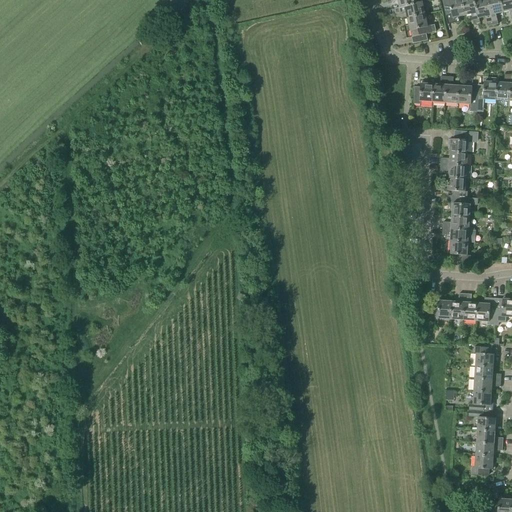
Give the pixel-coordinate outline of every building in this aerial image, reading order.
[(459,17),(465,16),(461,0),(453,0),(449,1),(449,0),(441,0),(448,25),(460,22),(459,17)] [(479,23),(478,19),(475,1),(475,0),(461,0),(465,16),(472,14),(474,24),(479,23)] [(487,0),(478,0),(475,1),(478,19),(485,17),(488,27),(493,26),(487,0)] [(496,14),(503,13),(499,0),(487,0),(493,26),(498,25),(496,14)] [(511,21),(511,0),(499,0),(503,13),(510,11),(511,21)] [(407,19),(425,15),(422,3),(399,8),(394,9),(396,14),(406,12),(407,19)] [(426,34),(436,32),(434,25),(428,27),(425,15),(407,19),(409,26),(404,27),(407,38),(411,37),(413,44),(427,41),(426,34)] [(505,75),(505,84),(498,83),(497,101),(509,102),(509,106),(510,102),(511,75),(505,75)] [(440,86),(434,85),(433,103),(445,103),(447,77),(441,77),(440,86)] [(453,78),(447,77),(445,103),(458,104),(459,87),(453,87),(453,78)] [(479,85),(477,113),(483,113),(484,100),(497,101),(498,83),(491,83),(491,81),(486,80),(486,83),(485,83),(485,86),(479,85)] [(433,103),(434,85),(427,85),(427,82),(422,82),(421,85),(421,84),(421,88),(414,87),(413,104),(414,104),(414,105),(421,105),(421,102),(433,103)] [(470,112),(477,113),(479,85),(466,85),(466,87),(459,87),(458,104),(471,105),(470,112)] [(450,153),(468,154),(469,142),(477,142),(477,134),(454,132),(454,133),(455,133),(455,140),(451,140),(451,141),(448,141),(448,146),(451,146),(450,153)] [(441,159),(441,165),(467,167),(468,154),(450,153),(450,159),(441,159)] [(449,172),(448,178),(471,180),(472,167),(467,167),(441,165),(440,171),(449,172)] [(471,180),(448,178),(448,185),(445,185),(445,190),(448,191),(451,192),(451,197),(467,199),(467,192),(465,192),(466,179),(471,180)] [(477,206),(478,200),(478,199),(467,199),(451,197),(450,210),(452,210),(452,217),(469,218),(470,205),(477,206)] [(469,230),(469,218),(452,217),(451,223),(443,223),(442,229),(469,230)] [(442,235),(450,236),(450,242),(468,243),(475,244),(476,231),(469,230),(442,229),(442,235)] [(452,261),(463,262),(462,264),(470,264),(471,256),(467,256),(468,243),(450,242),(450,249),(447,249),(446,254),(449,254),(449,255),(453,255),(452,261)] [(465,294),(459,294),(458,303),(452,302),(451,320),(463,321),(465,294)] [(476,321),(477,304),(471,303),(471,295),(465,294),(463,321),(476,321)] [(511,300),(509,300),(509,297),(503,297),(503,299),(497,299),(496,303),(495,319),(495,326),(498,326),(499,323),(506,323),(506,318),(511,317),(511,300)] [(477,304),(476,321),(487,322),(487,325),(495,326),(495,319),(496,303),(497,299),(491,299),(484,298),(484,302),(484,304),(477,304)] [(438,319),(451,320),(452,302),(445,302),(445,299),(440,299),(439,301),(439,305),(432,304),(431,321),(438,321),(438,319)] [(494,361),(496,361),(497,349),(491,349),(491,345),(475,344),(474,354),(476,354),(475,367),(493,368),(494,361)] [(475,379),(501,381),(501,375),(493,375),(493,368),(475,367),(475,379)] [(474,392),(491,393),(492,387),(501,388),(501,381),(475,379),(474,392)] [(474,392),(473,405),(471,405),(470,411),(493,413),(493,401),(491,401),(491,393),(474,392)] [(492,418),(493,413),(470,411),(470,417),(478,418),(477,431),(495,432),(495,425),(498,425),(498,420),(496,419),(492,418)] [(477,443),(503,445),(503,439),(494,438),(495,432),(477,431),(477,443)] [(476,456),(493,457),(494,451),(502,451),(503,445),(477,443),(476,456)] [(493,457),(476,456),(475,468),(473,468),(472,475),(488,476),(489,470),(493,470),(495,470),(495,464),(493,464),(493,457)] [(511,511),(511,503),(511,500),(505,500),(505,497),(500,497),(500,499),(499,499),(499,504),(493,503),(492,511),(511,511)]
